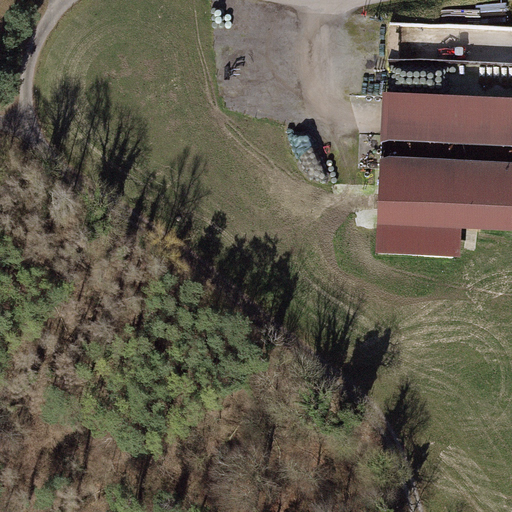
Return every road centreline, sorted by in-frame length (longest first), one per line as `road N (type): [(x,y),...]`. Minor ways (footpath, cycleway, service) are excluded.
road 1 (track): [(65,0),(29,65),(22,98),(22,138),(40,167),(187,266),(349,394),(390,433),(419,511)]
road 2 (track): [(339,1),(334,134)]
